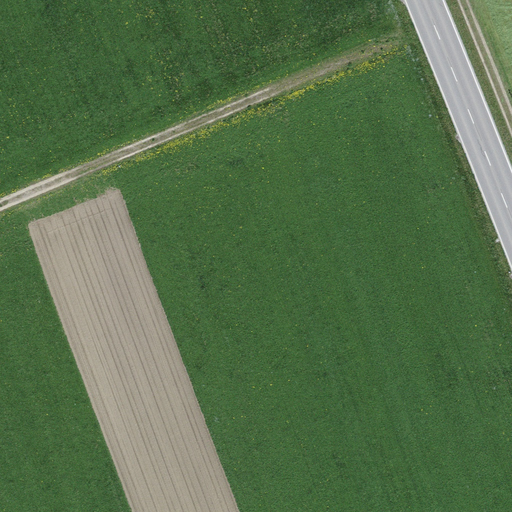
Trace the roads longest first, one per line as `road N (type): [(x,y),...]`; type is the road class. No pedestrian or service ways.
road 1 (track): [(273,97),(0,207)]
road 2 (secondary): [(425,0),(511,220)]
road 3 (track): [(511,120),(464,0)]
